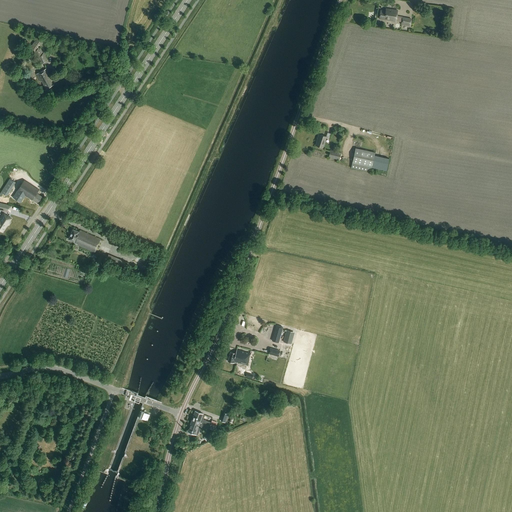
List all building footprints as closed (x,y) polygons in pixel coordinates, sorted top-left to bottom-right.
[(380,19),(396,22),(396,21),(401,22),(401,24),(410,26),(412,19),(397,16),(398,10),(387,8),(386,11),(382,10),(380,19)] [(43,43),(37,38),(30,48),(35,52),(38,47),(40,48),(43,43)] [(48,61),(41,48),(39,49),(38,48),(34,54),(40,65),(48,61)] [(47,69),(37,74),(41,81),(43,80),(47,88),(53,84),(51,80),(53,79),(47,69)] [(323,147),(327,137),(320,134),(318,138),(319,139),(317,145),(323,147)] [(356,148),(351,168),(371,172),(375,152),(356,148)] [(330,150),(329,157),(340,160),(342,153),(330,150)] [(10,178),(0,193),(0,195),(1,196),(3,193),(7,196),(16,182),(10,178)] [(38,203),(42,197),(37,194),(39,190),(24,180),(13,198),(21,203),(26,196),(33,201),(33,200),(38,203)] [(0,218),(0,229),(4,231),(7,226),(8,226),(11,222),(10,221),(12,218),(4,213),(0,219),(0,218)] [(95,252),(101,239),(80,230),(79,231),(74,229),(69,238),(75,241),(74,241),(78,243),(77,244),(95,252)] [(130,263),(108,254),(105,261),(127,270),(130,263)] [(283,326),(276,324),(272,340),(279,341),(283,326)] [(287,330),(283,342),(289,343),(292,332),(287,330)] [(280,351),(270,348),(268,354),(279,356),(280,351)] [(248,365),(251,353),(237,349),(236,353),(231,351),(228,361),(234,362),(235,361),(248,365)] [(142,418),(146,420),(148,420),(150,414),(144,413),(145,412),(143,411),(141,415),(143,415),(142,418)] [(196,411),(192,422),(198,424),(199,422),(200,422),(200,424),(200,425),(202,425),(202,424),(203,424),(204,425),(204,426),(206,427),(207,427),(209,421),(204,419),(205,415),(196,411)] [(192,422),(189,431),(198,434),(200,428),(203,429),(204,426),(204,425),(203,424),(202,424),(202,425),(200,425),(200,424),(200,422),(199,422),(198,424),(192,422)]
